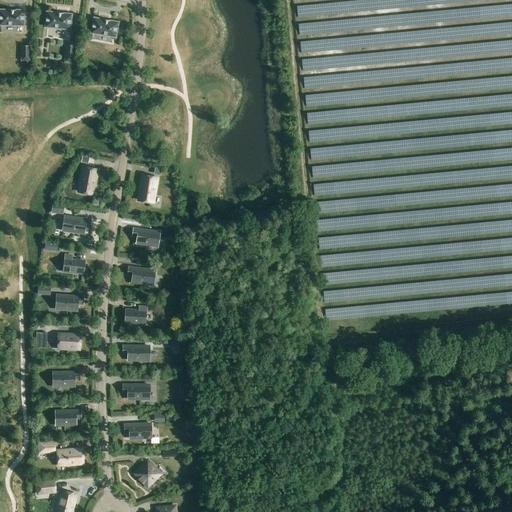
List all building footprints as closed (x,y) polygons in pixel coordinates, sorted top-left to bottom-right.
[(8,10),(0,9),(0,25),(24,26),(24,10),(16,10),(8,10)] [(55,13),(47,12),(45,27),(70,30),(71,14),(63,13),(55,12),(55,13)] [(102,19),(94,18),(91,33),(115,37),(118,22),(110,21),(110,20),(102,19)] [(36,31),(36,26),(31,26),(31,38),(57,38),(57,31),(36,31)] [(73,62),(75,45),(66,44),(64,61),(73,62)] [(21,62),(30,62),(30,46),(21,46),(21,62)] [(93,194),(97,170),(83,167),(79,192),(93,194)] [(76,201),(77,171),(64,171),(64,201),(76,201)] [(157,178),(142,176),(138,200),(153,202),(157,178)] [(52,203),(51,213),(63,214),(64,205),(52,203)] [(90,220),(65,216),(63,230),(84,233),(85,226),(89,227),(90,220)] [(159,232),(133,229),(133,236),(137,236),(136,243),(157,246),(159,232)] [(85,261),(72,259),(72,255),(65,255),(65,258),(63,271),(83,274),(85,261)] [(173,265),(172,272),(180,273),(181,266),(173,265)] [(129,267),(128,274),(132,275),(132,282),(153,284),(155,270),(129,267)] [(77,311),(78,304),(82,304),(83,297),(57,295),(56,309),(77,311)] [(125,322),(145,323),(146,311),(146,307),(139,306),(138,310),(126,309),(125,322)] [(79,349),(80,334),(58,334),(58,348),(79,349)] [(149,346),(123,346),(123,353),(128,353),(128,360),(149,360),(149,346)] [(79,372),(53,373),(53,387),(74,386),(74,379),(79,379),(79,372)] [(149,399),(149,385),(123,385),(123,392),(128,392),(128,399),(149,399)] [(80,411),(54,411),(55,425),(76,425),(76,418),(81,418),(80,411)] [(154,422),(164,422),(164,414),(154,414),(154,422)] [(125,432),(129,432),(130,439),(151,438),(151,424),(125,425),(125,432)] [(56,452),(55,440),(37,442),(38,454),(56,452)] [(83,463),(82,449),(57,451),(58,465),(83,463)] [(134,474),(148,486),(160,474),(147,461),(134,474)] [(35,482),(36,496),(56,494),(55,480),(35,482)] [(71,511),(76,495),(62,491),(56,511),(71,511)] [(41,511),(53,511),(55,503),(44,500),(41,511)]
